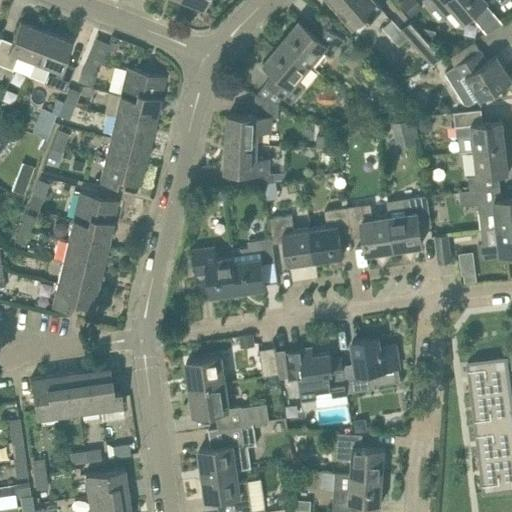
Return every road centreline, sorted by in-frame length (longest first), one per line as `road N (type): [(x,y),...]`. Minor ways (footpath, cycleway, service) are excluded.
road 1 (residential): [(435,292),(143,335)]
road 2 (tertiary): [(143,335),(158,223),(191,98),(213,53)]
road 3 (residential): [(418,511),(435,292)]
road 4 (tertiary): [(168,511),(143,335)]
road 5 (residential): [(0,368),(23,354),(143,335)]
road 6 (residential): [(85,0),(213,53)]
